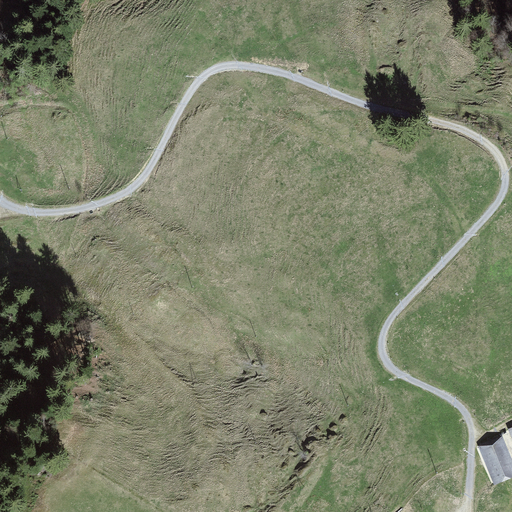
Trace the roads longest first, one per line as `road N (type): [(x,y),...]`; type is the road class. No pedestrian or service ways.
road 1 (track): [(0,200),(56,212),(131,189),(196,82),(231,64),(270,69),(478,137),(501,159),(502,191),(396,312),(382,339),(392,369),(448,397),(475,429),(467,511)]
road 2 (track): [(377,108),(413,102),(511,117)]
